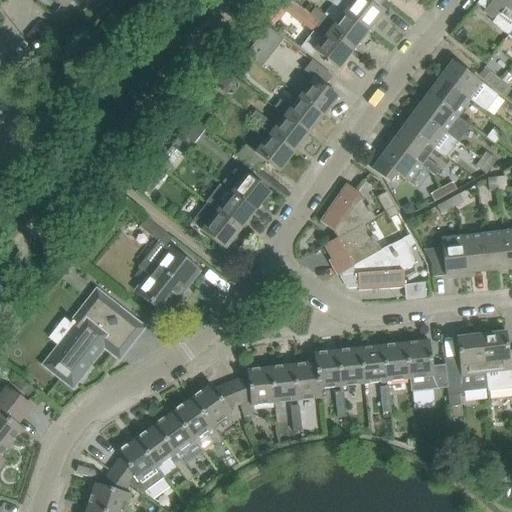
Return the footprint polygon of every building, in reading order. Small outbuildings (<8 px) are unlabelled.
[(54,0),(64,8),(70,0),(54,0)] [(289,0),(281,0),(265,21),(273,28),(287,10),(313,31),(313,32),(301,47),(312,56),(315,51),(326,59),(324,61),(329,65),(330,63),(338,69),(353,50),(308,15),(309,15),(289,0)] [(337,0),(334,4),(368,31),(383,12),(378,8),(383,0),(382,0),(337,0)] [(511,0),(479,0),(477,3),(485,9),(483,12),(493,19),(494,19),(499,13),(511,23),(511,0)] [(308,15),(353,50),(368,31),(334,4),(326,15),(315,7),(309,15),(308,15)] [(58,9),(53,15),(62,22),(67,16),(58,9)] [(267,26),(245,54),(262,67),(284,39),(267,26)] [(314,78),(299,97),(323,115),(338,96),(325,86),(332,77),(311,61),(304,70),(314,78)] [(452,61),(440,77),(470,100),(486,112),(498,95),(482,83),(473,76),(452,61)] [(500,81),(484,68),(479,75),(495,87),(500,81)] [(457,116),(470,100),(440,77),(428,94),(457,116)] [(500,81),(495,87),(506,96),(511,89),(500,81)] [(470,125),(457,116),(428,94),(416,110),(457,141),(470,125)] [(308,134),(323,115),(299,97),(291,107),(281,100),(274,108),(284,116),(284,115),(308,134)] [(416,110),(403,127),(433,149),(445,158),(457,141),(416,110)] [(250,119),(270,134),(294,153),(308,134),(284,115),(284,116),(276,126),(256,111),(250,119)] [(193,120),(183,133),(193,140),(203,128),(193,120)] [(403,127),(391,143),(430,172),(435,176),(441,169),(426,158),(433,149),(403,127)] [(279,172),(294,153),(270,134),(255,152),(245,145),(238,154),(258,171),(266,161),(279,172)] [(380,148),(367,166),(384,179),(389,183),(396,173),(417,189),(430,172),(391,143),(385,152),(380,148)] [(486,152),(481,159),(491,167),(497,160),(486,152)] [(163,158),(157,165),(169,174),(172,169),(172,165),(163,158)] [(491,167),(481,159),(476,166),(486,173),(491,167)] [(258,182),(246,173),(243,177),(237,184),(227,176),(223,182),(221,185),(231,193),(231,192),(255,211),(270,192),(262,186),(264,184),(259,181),(258,182)] [(505,176),(497,177),(498,190),(507,189),(505,176)] [(489,191),(498,190),(497,177),(488,178),(489,191)] [(147,178),(139,188),(149,195),(156,186),(147,178)] [(453,182),(442,188),(446,196),(457,190),(453,182)] [(363,225),(376,218),(372,210),(369,205),(366,201),(359,196),(360,194),(360,193),(356,191),(346,184),(319,221),(333,231),(337,238),(338,239),(363,225)] [(221,185),(206,203),(223,217),(240,230),(255,211),(231,192),(231,193),(221,185)] [(435,202),(446,196),(442,188),(430,194),(435,202)] [(394,207),(386,192),(377,197),(385,212),(394,207)] [(459,194),(448,200),(452,208),(463,202),(459,194)] [(452,208),(448,200),(437,206),(441,214),(452,208)] [(200,212),(191,223),(201,230),(225,249),(240,230),(223,217),(206,203),(200,212)] [(406,204),(400,207),(406,217),(415,212),(412,206),(406,204)] [(394,207),(385,212),(389,219),(398,214),(394,207)] [(146,218),(139,226),(158,241),(159,241),(165,246),(172,238),(146,218)] [(382,250),(377,241),(374,236),(370,238),(363,225),(338,239),(337,238),(323,245),(331,259),(328,260),(337,276),(339,275),(353,267),(353,266),(382,250)] [(511,230),(502,232),(507,269),(511,267),(511,230)] [(482,234),(486,271),(507,269),(502,232),(482,234)] [(391,245),(382,250),(353,266),(353,267),(339,275),(348,288),(358,288),(358,290),(404,288),(404,285),(403,271),(417,264),(408,248),(415,244),(410,234),(402,239),(391,245)] [(482,234),(462,236),(466,273),(486,271),(482,234)] [(433,277),(466,273),(462,236),(442,239),(443,247),(423,250),(431,264),(433,277)] [(167,314),(199,272),(169,248),(167,250),(163,246),(153,258),(158,262),(148,275),(136,290),(166,313),(167,314)] [(118,356),(126,345),(128,347),(143,327),(98,291),(74,321),(72,320),(70,323),(75,327),(48,361),(46,364),(45,365),(46,366),(72,386),(73,385),(75,383),(104,346),(117,357),(118,356)] [(506,332),(482,334),(488,389),(488,392),(511,388),(511,356),(509,357),(506,332)] [(459,363),(445,365),(447,387),(450,408),(462,407),(460,395),(464,395),(464,392),(488,389),(482,334),(456,337),(459,363)] [(429,340),(406,343),(410,379),(411,391),(447,387),(445,365),(432,366),(429,340)] [(410,379),(406,343),(383,345),(387,381),(410,379)] [(364,384),(387,381),(383,345),(360,348),(364,384)] [(342,386),(364,384),(360,348),(338,350),(342,386)] [(320,389),(342,386),(338,350),(315,353),(319,389),(320,389)] [(306,363),(293,365),(297,400),(297,401),(321,398),(320,389),(319,389),(315,353),(305,354),(306,363)] [(293,365),(271,367),(275,403),(297,401),(297,400),(293,365)] [(275,403),(271,367),(247,370),(247,376),(231,382),(240,405),(250,400),(251,406),(275,403)] [(15,384),(29,395),(34,389),(20,378),(15,384)] [(212,427),(223,419),(227,417),(232,413),(229,409),(240,405),(231,382),(214,389),(211,384),(192,398),(212,427)] [(380,387),(381,400),(390,399),(389,386),(380,387)] [(31,407),(7,387),(0,396),(0,465),(4,461),(0,458),(0,456),(21,429),(16,425),(31,407)] [(335,392),(336,405),(345,404),(343,391),(335,392)] [(192,398),(173,411),(194,441),(202,452),(215,443),(209,436),(215,431),(212,427),(192,398)] [(390,399),(381,400),(383,412),(391,411),(390,399)] [(345,404),(336,405),(337,417),(346,416),(345,404)] [(290,406),(292,419),(301,418),(299,405),(290,406)] [(194,441),(173,411),(154,425),(175,455),(178,459),(180,457),(185,464),(202,452),(194,441)] [(301,418),(292,419),(293,431),(302,430),(301,418)] [(154,425),(136,438),(156,468),(163,477),(177,468),(173,462),(178,459),(175,455),(154,425)] [(215,431),(209,436),(215,443),(217,446),(224,440),(217,430),(215,431)] [(120,457),(110,471),(130,485),(141,493),(163,477),(156,468),(136,438),(117,452),(120,457)] [(180,473),(187,467),(185,464),(180,457),(178,459),(173,462),(177,468),(180,473)] [(187,467),(180,473),(187,483),(195,477),(187,467)] [(130,485),(110,471),(100,485),(94,483),(87,505),(108,511),(123,511),(129,494),(125,492),(130,485)] [(502,472),(492,473),(493,486),(503,485),(502,472)]
